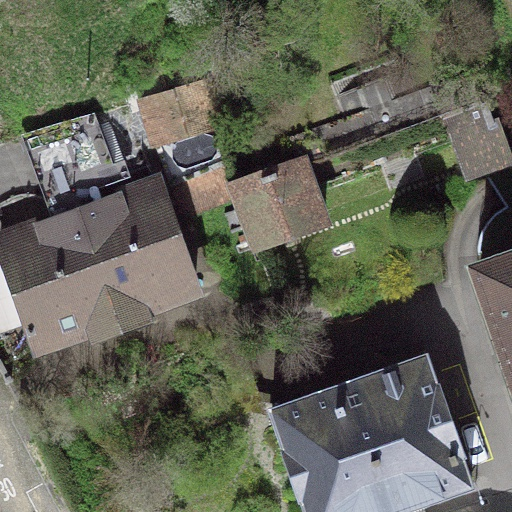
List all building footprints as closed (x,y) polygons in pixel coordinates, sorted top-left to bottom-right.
[(466,178),(511,162),(511,161),(496,120),(492,121),(474,69),(433,84),(466,178)] [(152,143),(215,122),(203,82),(135,102),(152,143)] [(47,202),(53,219),(99,202),(93,186),(114,179),(91,115),(32,133),(52,190),(47,202)] [(255,247),(323,222),(300,161),(232,187),(255,247)] [(99,202),(53,219),(8,235),(7,231),(0,237),(0,241),(37,345),(92,325),(95,332),(138,317),(136,309),(194,288),(155,182),(99,202)] [(511,265),(472,278),(511,395),(511,265)] [(189,427),(248,407),(232,347),(168,370),(189,427)] [(306,511),(396,511),(471,486),(425,355),(270,409),(306,511)]
